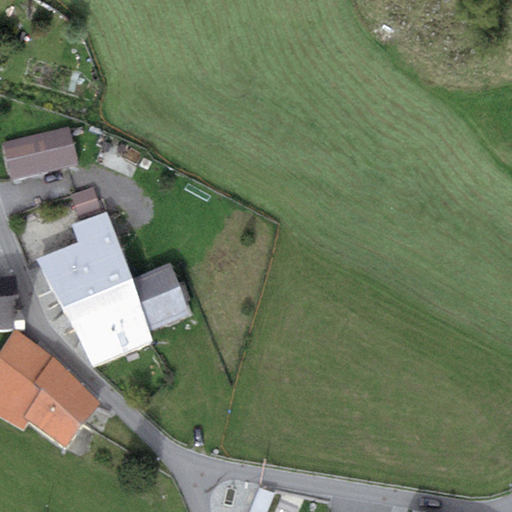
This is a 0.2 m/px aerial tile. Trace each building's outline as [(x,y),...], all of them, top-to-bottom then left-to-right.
[(70,132),(4,146),(12,183),(78,169),(70,132)] [(94,192),(72,199),(80,223),(102,216),(94,192)] [(61,317),(130,287),(115,241),(110,243),(104,221),(72,232),(79,253),(35,270),(61,317)] [(130,287),(61,317),(94,376),(154,352),(150,340),(190,324),(170,271),(130,287)] [(20,322),(17,286),(0,288),(0,340),(13,339),(13,341),(14,346),(28,345),(27,333),(25,333),(24,322),(20,322)] [(14,346),(13,341),(0,363),(0,424),(23,438),(29,431),(66,459),(101,411),(54,365),(28,345),(14,346)] [(260,491),(250,511),(270,511),(277,499),(260,491)]
